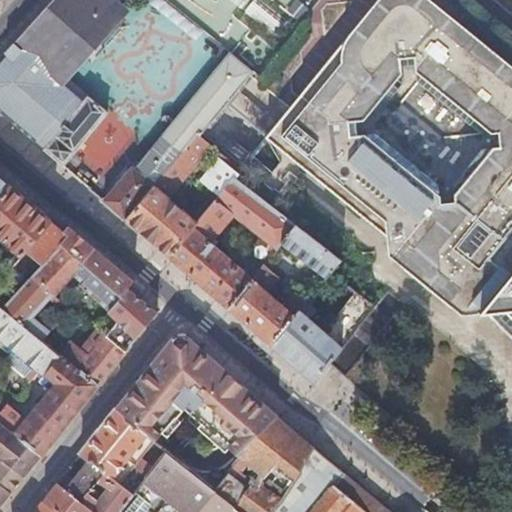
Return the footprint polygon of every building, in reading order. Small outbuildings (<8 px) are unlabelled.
[(126,11),(113,0),(52,0),(38,16),(13,44),(0,58),(0,112),(60,165),(61,166),(75,150),(78,152),(82,147),(79,145),(105,114),(65,80),(126,11)] [(511,64),(432,0),(377,0),(266,137),(387,236),(390,259),(402,269),(459,313),(490,310),(503,326),(511,334),(511,64)] [(197,134),(199,136),(225,104),(253,70),(231,52),(176,117),(197,134)] [(153,186),(197,134),(176,117),(132,169),(153,186)] [(168,198),(211,146),(199,136),(197,134),(153,186),(125,220),(142,234),(168,256),(196,222),(168,198)] [(199,219),(234,176),(237,172),(219,157),(200,181),(213,192),(195,215),(199,219)] [(102,201),(125,220),(153,186),(132,169),(131,167),(102,201)] [(281,243),(295,226),(234,176),(199,219),(196,222),(168,256),(195,280),(228,308),(252,279),(237,266),(212,246),(216,241),(212,238),(233,214),(261,236),(250,249),(266,262),(281,243)] [(0,195),(9,185),(0,177),(0,195)] [(9,185),(0,195),(0,240),(19,256),(25,249),(50,220),(24,198),(9,185)] [(50,220),(25,249),(40,262),(41,262),(44,258),(45,259),(58,244),(119,297),(126,289),(128,287),(128,286),(133,281),(99,253),(66,224),(61,230),(59,228),(50,220)] [(316,287),(328,272),(337,260),(295,226),(281,243),(315,270),(307,280),(316,287)] [(104,334),(124,350),(135,338),(136,339),(144,328),(156,314),(126,289),(119,297),(58,244),(45,259),(44,258),(41,262),(40,262),(2,306),(20,321),(48,289),(53,293),(71,272),(79,280),(77,282),(117,319),(104,334)] [(252,279),(263,265),(266,262),(250,249),(237,266),(252,279)] [(0,267),(4,271),(5,272),(15,261),(4,253),(0,253),(0,267)] [(249,326),(270,344),(298,310),(305,300),(293,290),(281,305),(265,292),(278,277),(263,265),(252,279),(228,308),(249,326)] [(372,306),(353,291),(322,331),(312,322),(308,319),(298,310),(270,344),(291,362),(313,381),(328,361),(330,359),(340,346),(341,345),(348,336),(367,312),(372,306)] [(0,358),(27,381),(36,370),(42,374),(43,373),(54,382),(24,419),(5,404),(3,406),(0,403),(0,422),(39,454),(66,421),(96,384),(80,369),(78,371),(59,355),(40,338),(23,324),(20,321),(2,306),(2,305),(0,303),(0,358)] [(31,316),(23,324),(40,338),(47,330),(31,316)] [(80,369),(96,384),(111,366),(124,350),(104,334),(97,328),(79,349),(70,342),(59,355),(78,371),(80,369)] [(236,379),(217,364),(201,351),(199,349),(187,339),(170,341),(169,342),(144,373),(115,409),(147,434),(157,442),(162,436),(174,420),(181,411),(197,424),(213,436),(217,432),(231,446),(241,455),(278,416),(267,407),(257,398),(236,379)] [(340,346),(330,359),(347,373),(358,360),(341,345),(340,346)] [(129,456),(147,434),(115,409),(114,410),(96,434),(80,454),(88,460),(112,479),(125,461),(128,463),(132,459),(129,456)] [(278,416),(241,455),(244,457),(243,458),(264,474),(279,459),(299,474),(315,448),(296,432),(278,416)] [(178,423),(174,420),(162,436),(166,439),(178,423)] [(0,503),(8,493),(39,454),(0,422),(0,503)] [(213,436),(197,424),(194,427),(211,441),(225,453),(231,446),(217,432),(213,436)] [(330,461),(315,448),(299,474),(283,498),(276,505),(270,511),(343,511),(353,501),(366,511),(391,511),(370,494),(346,474),(330,461)] [(188,467),(168,451),(154,467),(150,473),(145,479),(186,511),(195,511),(199,508),(215,489),(196,473),(188,483),(180,476),(188,467)] [(57,483),(43,500),(57,511),(118,511),(132,495),(112,479),(88,460),(65,489),(57,483)] [(150,473),(154,467),(149,463),(144,468),(150,473)] [(229,474),(215,489),(238,507),(237,508),(242,511),(270,511),(276,505),(283,498),(256,478),(249,488),(245,485),(247,481),(243,477),(240,481),(229,474)] [(215,489),(199,508),(203,511),(242,511),(237,508),(238,507),(215,489)] [(57,511),(43,500),(33,511),(57,511)] [(366,511),(353,501),(343,511),(366,511)]
